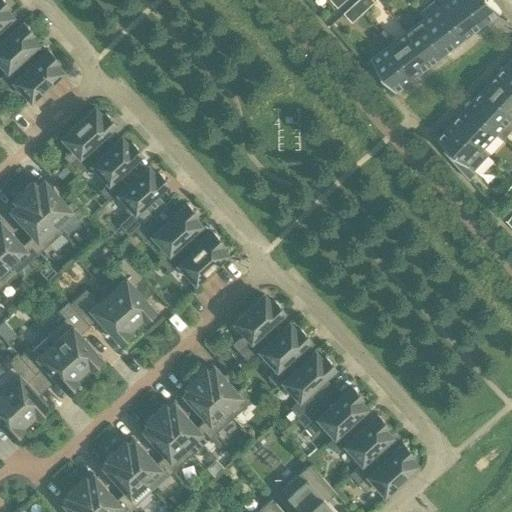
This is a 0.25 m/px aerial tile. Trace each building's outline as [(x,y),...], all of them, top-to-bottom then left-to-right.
[(0,0),(0,26),(12,15),(5,7),(8,5),(3,0),(0,0)] [(372,5),(368,0),(358,0),(356,2),(365,11),(372,5)] [(464,0),(448,0),(441,6),(466,37),(483,24),(464,0)] [(464,0),(483,24),(499,11),(501,13),(501,12),(492,0),(464,0)] [(356,2),(349,9),(357,18),(365,11),(356,2)] [(466,37),(441,6),(424,19),(448,51),(466,37)] [(448,51),(424,19),(407,32),(431,64),(448,51)] [(0,62),(7,70),(16,62),(37,43),(30,35),(33,32),(23,21),(0,41),(0,62)] [(431,64),(407,32),(390,45),(414,77),(431,64)] [(414,77),(390,45),(373,58),(372,57),(371,58),(380,69),(377,72),(385,82),(388,80),(397,92),(398,91),(397,90),(414,77)] [(16,62),(7,70),(0,75),(0,80),(6,87),(13,81),(30,99),(62,70),(55,62),(58,60),(48,49),(37,59),(24,71),(16,62)] [(511,58),(498,74),(511,86),(511,58)] [(511,86),(498,74),(483,89),(511,116),(511,86)] [(511,116),(483,89),(469,105),(498,132),(497,133),(503,139),(511,130),(511,116)] [(469,105),(454,121),(483,148),(484,147),(497,133),(498,132),(469,105)] [(0,110),(0,117),(4,122),(12,115),(5,107),(0,110)] [(91,163),(100,155),(91,145),(115,123),(105,112),(102,115),(95,107),(62,136),(72,148),(63,156),(79,174),(91,163)] [(448,146),(444,150),(470,179),(477,172),(475,170),(490,153),(484,147),(483,148),(478,143),(454,121),(439,136),(438,135),(437,136),(448,146)] [(121,136),(100,155),(91,163),(108,182),(99,190),(109,201),(114,196),(113,195),(126,184),(117,174),(141,153),(131,141),(129,144),(121,136)] [(126,184),(113,195),(114,196),(130,214),(119,224),(129,235),(135,230),(153,214),(143,203),(168,182),(158,171),(155,173),(148,165),(126,184)] [(33,180),(22,190),(60,232),(83,212),(71,200),(67,204),(44,179),(37,185),(33,180)] [(60,232),(22,190),(13,198),(17,203),(10,209),(33,234),(27,240),(38,253),(60,232)] [(162,224),(153,214),(135,230),(144,240),(151,234),(168,253),(178,244),(201,224),(193,216),(196,213),(186,202),(162,224)] [(38,253),(27,240),(22,244),(0,219),(0,253),(17,272),(38,253)] [(178,244),(168,253),(160,261),(169,271),(178,263),(195,282),(227,253),(220,245),(222,242),(212,231),(187,254),(178,244)] [(0,286),(17,272),(0,253),(0,286)] [(107,292),(135,322),(142,316),(144,319),(155,309),(133,285),(142,277),(123,256),(114,264),(120,271),(102,287),(107,292)] [(86,288),(70,303),(89,325),(98,317),(119,341),(130,331),(128,328),(135,322),(107,292),(97,301),(86,288)] [(233,321),(244,333),(232,343),(247,361),(259,350),(268,341),(260,332),(284,310),(274,299),(271,302),(264,294),(233,321)] [(68,301),(58,310),(65,317),(47,334),(48,336),(49,335),(81,370),(88,364),(90,367),(101,357),(80,333),(89,325),(70,303),(68,301)] [(268,341),(259,350),(276,369),(267,377),(276,386),(282,381),(282,380),(294,370),(285,360),(309,339),(299,328),(297,330),(289,322),(268,341)] [(28,347),(20,355),(35,373),(44,365),(66,389),(77,379),(74,377),(81,370),(49,335),(48,336),(32,351),(28,347)] [(315,350),(294,370),(282,380),(282,381),(299,399),(290,407),(298,416),(299,416),(316,400),(308,391),(335,367),(325,356),(322,358),(315,350)] [(18,372),(1,388),(0,388),(28,419),(35,412),(37,415),(48,405),(26,381),(35,373),(20,355),(17,352),(7,360),(18,372)] [(195,376),(232,417),(252,399),(241,386),(236,390),(214,365),(208,370),(206,367),(195,376)] [(232,417),(195,376),(186,385),(188,388),(182,393),(205,418),(201,422),(212,435),(232,417)] [(299,416),(298,416),(296,418),(305,428),(307,426),(313,434),(325,423),(335,434),(336,434),(342,429),(366,407),(359,399),(362,396),(352,385),(328,407),(319,398),(316,400),(299,416)] [(0,388),(1,388),(0,386),(0,423),(12,437),(23,427),(21,425),(28,419),(0,388)] [(212,435),(201,422),(196,426),(173,401),(168,406),(166,403),(156,412),(192,453),(212,435)] [(192,453),(156,412),(145,421),(148,424),(142,429),(165,454),(160,459),(172,471),(192,453)] [(336,434),(335,434),(327,442),(336,452),(344,444),(361,463),(370,455),(392,435),(384,427),(387,425),(377,414),(350,438),(342,429),(336,434)] [(125,439),(115,449),(145,482),(154,474),(160,481),(172,471),(160,459),(156,462),(133,437),(128,442),(125,439)] [(370,455),(361,463),(349,474),(364,490),(373,482),(384,493),(417,463),(409,455),(412,453),(402,442),(378,463),(370,455)] [(152,489),(145,482),(115,449),(105,458),(108,460),(102,465),(125,491),(121,495),(132,507),(152,489)] [(291,503),(298,511),(336,511),(326,500),(336,492),(310,463),(282,488),(293,501),(291,503)] [(85,476),(75,485),(99,511),(111,511),(114,510),(115,511),(126,511),(132,507),(121,495),(116,499),(93,473),(88,478),(85,476)] [(99,511),(75,485),(65,494),(68,496),(62,501),(71,511),(99,511)] [(283,511),(271,498),(255,511),(283,511)]
